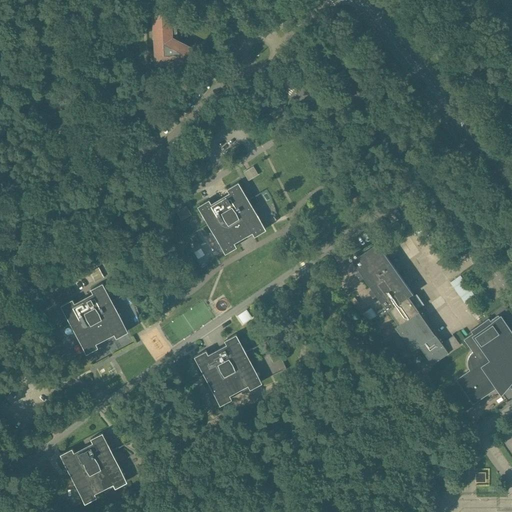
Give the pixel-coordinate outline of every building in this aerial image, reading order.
[(156,64),(189,62),(195,49),(172,37),(171,12),(153,13),(156,64)] [(255,235),(266,229),(238,182),(227,189),(228,192),(211,203),(209,199),(197,206),(225,252),(237,246),(234,242),(253,231),(255,235)] [(414,217),(399,227),(404,234),(419,223),(414,217)] [(377,243),(352,261),(384,307),(378,312),(380,316),(388,311),(398,325),(396,327),(412,351),(421,344),(434,363),(435,364),(440,360),(440,359),(450,352),(460,344),(453,336),(442,344),(436,335),(438,333),(422,310),(419,312),(417,309),(424,304),(417,294),(413,296),(412,294),(413,293),(385,254),(395,246),(390,240),(380,247),(377,243)] [(452,280),(466,307),(478,301),(464,274),(452,280)] [(117,337),(128,331),(102,283),(90,289),(92,293),(75,302),(73,299),(61,305),(87,353),(98,347),(96,343),(115,332),(117,337)] [(246,309),(237,316),(243,324),(252,318),(246,309)] [(471,370),(457,379),(475,404),(499,387),(501,389),(508,384),(511,389),(511,334),(499,315),(492,320),(490,317),(472,330),(474,332),(465,339),(474,352),(473,352),(472,353),(471,354),(471,355),(470,355),(470,356),(470,357),(469,358),(469,359),(469,360),(469,361),(469,362),(469,363),(469,364),(469,365),(469,366),(469,367),(470,368),(470,369),(471,370)] [(195,357),(221,405),(233,398),(230,394),(248,384),(251,388),(262,382),(236,334),(225,341),(227,345),(209,355),(207,350),(195,357)] [(116,487),(127,481),(103,433),(91,439),(93,443),(74,452),(72,449),(61,454),(84,502),(97,496),(95,493),(114,483),(116,487)] [(477,481),(487,482),(487,471),(477,471),(477,481)]
